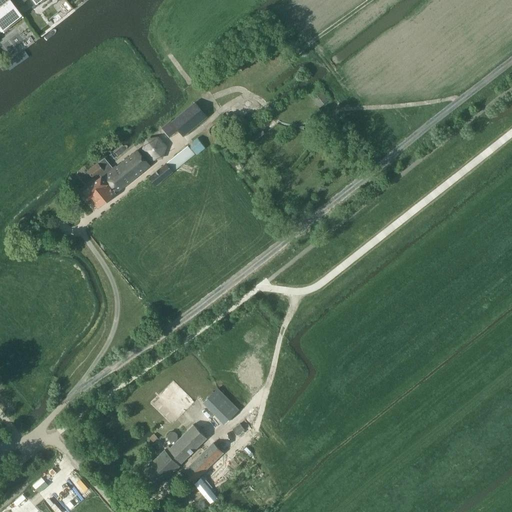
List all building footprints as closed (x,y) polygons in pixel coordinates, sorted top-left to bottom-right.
[(0,0),(0,27),(4,33),(24,17),(17,8),(13,3),(10,0),(0,0)] [(236,63),(242,71),(258,58),(252,50),(236,63)] [(312,98),(319,107),(328,100),(321,91),(312,98)] [(176,128),(183,136),(206,116),(194,102),(171,122),(171,121),(162,128),(168,135),(176,128)] [(249,132),(255,140),(264,133),(258,125),(249,132)] [(210,133),(210,134),(211,134),(211,135),(212,135),(213,136),(214,136),(215,136),(216,136),(217,136),(218,135),(219,134),(220,133),(220,132),(220,131),(220,130),(219,129),(219,128),(218,128),(218,127),(217,127),(216,126),(214,126),(213,126),(213,127),(212,127),(211,128),(210,129),(210,130),(210,131),(210,132),(210,133)] [(142,151),(151,160),(163,158),(167,146),(158,137),(146,139),(142,151)] [(198,138),(188,145),(195,154),(205,146),(198,138)] [(149,177),(150,178),(156,185),(194,154),(187,146),(149,177)] [(104,158),(87,171),(93,178),(104,170),(107,174),(103,178),(102,176),(82,192),(82,195),(85,199),(88,200),(90,198),(98,208),(115,194),(115,193),(150,165),(137,150),(120,164),(114,169),(111,165),(105,157),(104,158)] [(240,372),(240,373),(240,374),(240,375),(241,376),(242,378),(243,379),(243,380),(244,381),(245,381),(246,382),(247,382),(248,382),(250,383),(251,383),(253,383),(255,382),(256,381),(257,381),(258,380),(259,379),(260,378),(261,377),(261,376),(262,375),(262,374),(262,373),(262,372),(262,371),(262,370),(262,369),(262,368),(261,367),(261,366),(260,365),(260,364),(259,364),(258,363),(257,362),(256,361),(255,361),(254,360),(253,360),(252,360),(250,360),(249,360),(247,361),(246,361),(245,362),(244,363),(243,363),(242,364),(242,365),(241,366),(240,367),(240,368),(240,369),(240,370),(240,371),(240,372)] [(170,415),(188,398),(178,388),(161,406),(170,415)] [(205,404),(224,423),(238,410),(218,391),(205,404)] [(233,429),(240,439),(248,433),(247,433),(253,429),(246,419),(233,429)] [(145,469),(160,484),(207,438),(193,424),(170,447),(169,446),(145,469)] [(168,439),(171,441),(175,441),(177,438),(177,434),(175,432),(171,432),(168,435),(168,439)] [(185,471),(194,480),(222,452),(213,443),(185,471)] [(214,493),(249,458),(243,452),(233,461),(227,454),(202,479),(201,478),(194,484),(210,503),(217,497),(214,493)]
